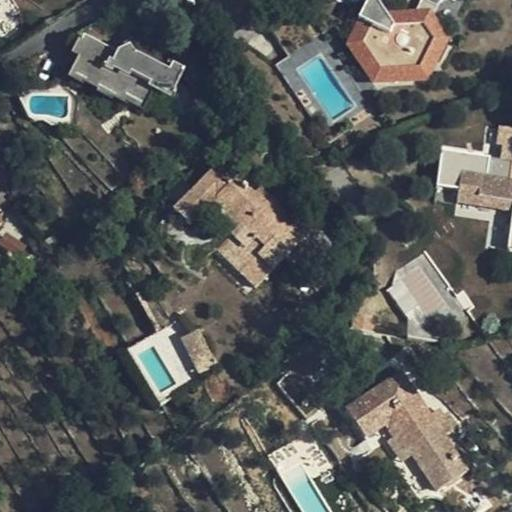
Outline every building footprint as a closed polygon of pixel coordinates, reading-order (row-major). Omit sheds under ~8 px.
[(389,21),(374,0),(370,0),(367,2),(358,22),(365,26),(355,46),(349,50),(363,71),(369,68),(378,80),(384,80),(390,77),(419,76),(426,61),(435,66),(445,48),(430,25),(440,3),(455,0),(422,0),(413,20),(389,21)] [(83,59),(76,74),(74,79),(122,102),(125,98),(139,105),(149,85),(171,96),(183,71),(171,64),(168,72),(133,54),(128,47),(116,53),(83,37),(74,54),(83,59)] [(500,161),(490,160),(489,169),(488,178),(461,175),(458,197),(504,204),(503,213),(511,214),(511,215),(508,244),(511,243),(511,181),(510,182),(511,165),(511,130),(500,128),(497,147),(503,148),(500,161)] [(479,168),(489,169),(490,160),(481,159),(479,168)] [(270,215),(278,207),(259,189),(252,196),(234,178),(230,183),(214,168),(198,185),(199,185),(172,213),(188,229),(210,206),(215,200),(255,239),(244,250),(230,237),(216,252),(255,289),(273,270),(258,255),(285,230),(270,215)] [(504,204),(458,197),(457,206),(503,213),(504,204)] [(215,200),(210,206),(235,231),(230,237),(244,250),(255,239),(215,200)] [(308,236),(278,207),(270,215),(285,230),(258,255),(273,270),(308,236)] [(122,264),(130,277),(142,269),(135,257),(122,264)] [(220,366),(201,330),(183,339),(198,365),(205,362),(210,371),(220,366)] [(365,441),(383,428),(390,423),(401,439),(406,436),(417,453),(411,456),(413,458),(437,495),(467,474),(444,439),(448,436),(441,426),(446,423),(442,417),(438,411),(429,416),(401,374),(346,413),(365,441)] [(448,414),(442,417),(446,423),(441,426),(448,436),(459,429),(448,414)] [(402,466),(413,458),(411,456),(417,453),(406,436),(401,439),(390,423),(383,428),(392,441),(387,445),(402,466)]
